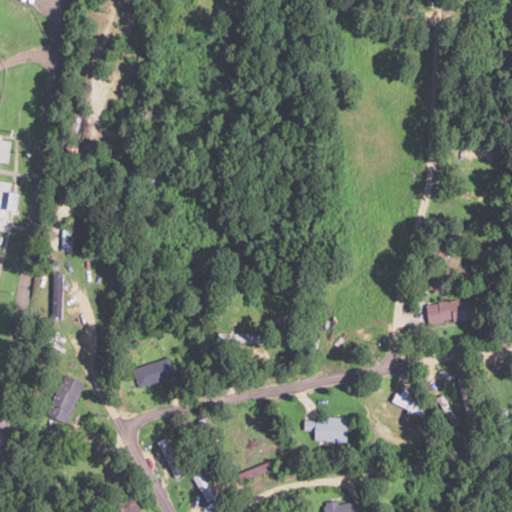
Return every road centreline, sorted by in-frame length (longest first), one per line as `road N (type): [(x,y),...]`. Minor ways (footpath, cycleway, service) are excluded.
road 1 (residential): [(122,426),(491,348)]
road 2 (residential): [(168,511),(69,321)]
